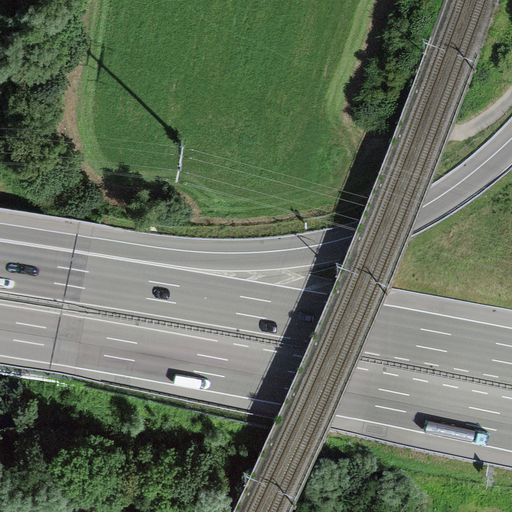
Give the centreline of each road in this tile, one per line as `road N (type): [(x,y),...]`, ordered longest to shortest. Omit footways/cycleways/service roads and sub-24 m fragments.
road 1 (motorway): [(511,150),(421,218),(343,248),(253,261),(75,243),(0,255)]
road 2 (motorway): [(0,329),(511,424)]
road 3 (motorway): [(511,354),(0,265)]
road 4 (track): [(362,134),(444,139),(511,101)]
